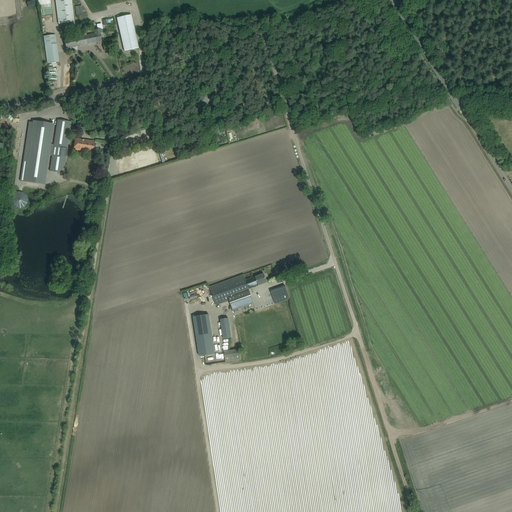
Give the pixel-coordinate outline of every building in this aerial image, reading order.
[(55,0),(58,24),(75,22),(71,0),(55,0)] [(55,17),(55,9),(51,9),(51,7),(49,7),(49,10),(45,10),(45,17),(55,17)] [(139,48),(131,15),(117,18),(124,52),(139,48)] [(100,33),(103,32),(102,29),(94,31),(94,34),(95,34),(95,38),(92,38),(93,42),(93,43),(101,42),(100,37),(100,33)] [(94,31),(94,34),(86,36),(86,34),(83,35),(83,36),(75,38),(74,35),(63,38),(66,52),(77,50),(76,47),(93,43),(93,42),(92,38),(95,38),(95,34),(94,34),(94,31)] [(47,64),(59,62),(55,35),(43,36),(47,64)] [(116,48),(115,43),(115,40),(103,43),(103,46),(104,51),(116,48)] [(209,101),(202,96),(198,102),(205,107),(209,101)] [(29,122),(20,182),(45,185),(49,155),(52,156),(50,172),(64,174),(71,122),(57,120),(54,145),(51,144),(54,124),(33,121),(32,123),(29,122)] [(89,141),(75,139),(74,150),(87,152),(87,150),(93,151),(94,143),(89,142),(89,141)] [(249,289),(250,289),(267,283),(264,274),(254,278),(253,277),(245,280),(243,275),(210,287),(216,305),(229,301),(233,311),(236,310),(254,304),(249,289)] [(276,293),(278,303),(292,301),(290,290),(276,293)] [(209,315),(193,317),(199,356),(215,354),(209,315)] [(228,318),(220,320),(223,339),(231,338),(228,318)] [(241,360),(239,349),(224,352),(226,362),(241,360)]
